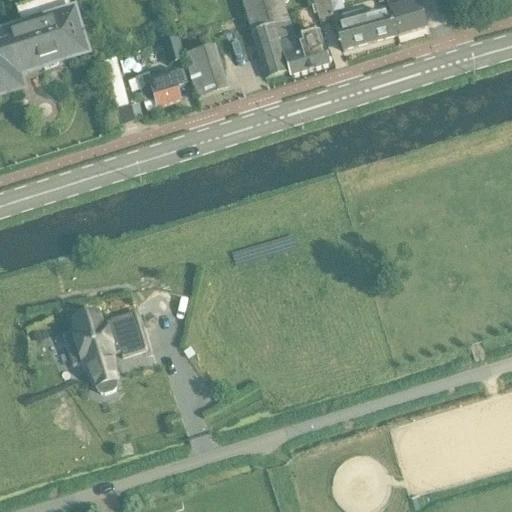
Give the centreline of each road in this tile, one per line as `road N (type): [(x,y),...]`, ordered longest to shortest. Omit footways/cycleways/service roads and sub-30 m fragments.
road 1 (tertiary): [(0,208),(511,49)]
road 2 (unclassified): [(42,511),(511,367)]
